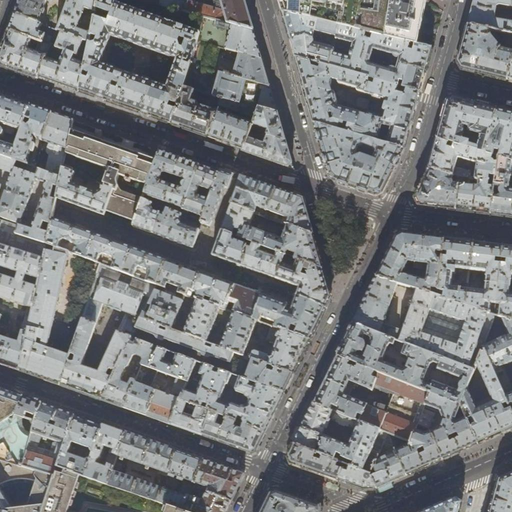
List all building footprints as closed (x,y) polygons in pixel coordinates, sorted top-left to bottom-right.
[(96,9),(97,4),(86,0),(19,0),(15,15),(39,24),(47,1),(50,2),(52,1),(52,0),(62,0),(67,2),(57,31),(62,32),(89,43),(91,34),(77,29),(85,8),(96,12),(96,9)] [(96,9),(108,14),(105,22),(94,18),(91,34),(89,43),(86,59),(79,91),(144,114),(188,130),(207,136),(221,98),(212,96),(211,99),(214,104),(212,111),(198,106),(197,102),(193,101),(191,102),(195,91),(183,88),(190,64),(197,41),(199,32),(149,15),(151,11),(140,7),(139,11),(107,0),(97,0),(97,4),(96,9)] [(220,0),(223,10),(189,0),(186,2),(179,0),(160,0),(159,5),(232,25),(254,31),(244,0),(220,0)] [(278,0),(282,12),(340,27),(392,40),(417,45),(422,19),(425,0),(278,0)] [(468,26),(495,31),(500,32),(511,34),(511,0),(474,0),(473,5),(468,26)] [(336,40),(340,27),(282,12),(287,29),(291,41),(304,37),(313,39),(314,34),(322,36),(323,33),(334,36),(331,44),(335,44),(336,40)] [(42,25),(39,24),(15,15),(12,22),(9,31),(32,40),(37,42),(50,46),(52,47),(53,45),(50,43),(52,37),(41,33),(40,31),(42,25)] [(258,44),(254,31),(232,25),(225,49),(239,53),(262,59),(258,44)] [(494,36),(495,31),(468,26),(462,45),(458,62),(461,69),(482,74),(507,80),(511,60),(511,34),(500,32),(500,36),(503,36),(500,49),(490,37),(490,36),(494,36)] [(340,27),(336,40),(353,44),(351,51),(371,57),(373,50),(387,54),(386,58),(394,61),(393,63),(425,72),(428,61),(432,48),(417,45),(392,40),(340,27)] [(29,50),(32,40),(9,31),(2,48),(0,54),(0,62),(2,66),(17,72),(38,80),(45,59),(50,46),(37,42),(36,44),(39,45),(36,52),(29,50)] [(86,59),(89,43),(62,32),(56,49),(60,50),(86,59)] [(314,39),(313,39),(304,37),(291,41),(294,51),(296,58),(329,68),(333,54),(334,49),(314,44),(314,42),(314,40),(314,39)] [(203,68),(210,45),(197,41),(190,64),(203,68)] [(38,80),(47,80),(54,82),(79,91),(86,59),(60,50),(59,53),(63,55),(61,62),(57,60),(56,62),(45,59),(38,80)] [(369,64),(371,57),(351,51),(349,58),(333,54),(329,68),(370,79),(419,93),(422,82),(425,72),(393,63),(393,66),(384,64),(383,68),(369,64)] [(262,59),(239,53),(233,76),(270,87),(266,74),(262,59)] [(370,79),(329,68),(296,58),(309,106),(315,124),(354,135),(360,113),(338,107),(336,105),(337,104),(338,103),(337,102),(336,94),(334,93),(333,92),(332,93),(330,85),(331,79),(339,82),(338,83),(338,84),(339,84),(357,90),(357,91),(358,92),(365,95),(370,79)] [(275,102),(270,87),(233,76),(219,72),(212,96),(221,98),(259,108),(278,113),(275,102)] [(412,118),(419,93),(370,79),(365,95),(373,97),(373,98),(373,99),(375,100),(380,101),(382,101),(382,100),(388,101),(388,103),(387,103),(386,103),(385,104),(384,105),(382,113),(383,114),(384,115),(383,120),(377,118),(377,117),(375,115),(371,114),(370,113),(369,113),(368,114),(367,115),(360,113),(354,135),(403,149),(412,118)] [(26,119),(30,106),(10,98),(0,94),(0,154),(12,159),(16,147),(0,141),(0,136),(3,138),(6,130),(11,132),(14,132),(15,131),(16,129),(22,131),(25,122),(26,119)] [(255,119),(259,108),(221,98),(207,136),(226,143),(244,149),(250,133),(251,129),(253,124),(230,115),(232,111),(255,119)] [(497,109),(470,102),(453,98),(447,102),(441,123),(437,139),(484,153),(497,109)] [(47,111),(30,106),(26,119),(32,121),(31,123),(28,126),(25,122),(22,131),(16,147),(12,159),(17,161),(27,165),(29,165),(29,164),(29,163),(28,162),(28,161),(33,145),(38,139),(43,141),(52,113),(47,111)] [(282,127),(278,113),(259,108),(255,119),(253,124),(251,129),(257,131),(259,127),(266,129),(264,134),(286,142),(282,127)] [(511,112),(497,109),(484,153),(498,157),(511,161),(511,112)] [(61,116),(52,113),(43,141),(50,143),(47,151),(49,155),(50,155),(46,172),(61,177),(63,168),(63,165),(66,154),(71,130),(73,121),(61,116)] [(382,193),(392,173),(403,149),(354,135),(315,124),(324,155),(330,176),(335,181),(352,187),(359,190),(375,196),(382,193)] [(83,134),(71,130),(66,154),(109,169),(104,185),(113,189),(106,211),(120,216),(135,222),(137,216),(139,212),(143,199),(124,193),(121,190),(119,188),(118,185),(117,180),(118,175),(148,185),(156,161),(149,158),(83,134)] [(291,159),(286,142),(264,134),(261,143),(257,141),(259,136),(250,133),(244,149),(243,152),(261,158),(294,169),(291,159)] [(498,157),(484,153),(437,139),(433,153),(428,168),(453,175),(456,176),(460,177),(468,178),(470,171),(455,168),(458,158),(477,164),(475,179),(478,180),(495,182),(498,157)] [(160,151),(156,161),(148,185),(144,195),(164,202),(170,185),(161,182),(159,178),(161,177),(161,176),(161,174),(164,172),(165,173),(164,175),(169,177),(170,174),(173,176),(179,158),(165,153),(160,151)] [(12,224),(0,219),(0,229),(46,244),(48,234),(41,231),(43,223),(50,225),(52,218),(56,199),(51,198),(54,185),(59,187),(61,177),(46,172),(37,168),(33,167),(29,165),(27,165),(25,171),(15,168),(17,161),(12,159),(0,154),(0,169),(12,174),(0,208),(0,216),(13,221),(12,224)] [(511,165),(511,161),(498,157),(495,182),(491,214),(507,216),(511,216),(511,189),(509,190),(511,165)] [(186,160),(179,158),(173,176),(177,177),(176,179),(180,181),(181,178),(182,179),(184,182),(183,182),(182,184),(182,185),(182,187),(180,188),(170,185),(164,202),(184,209),(199,165),(186,160)] [(206,168),(199,165),(184,209),(182,215),(162,207),(153,234),(194,249),(200,229),(199,229),(198,230),(184,224),(188,212),(201,216),(199,222),(202,223),(209,200),(198,195),(199,191),(204,193),(205,189),(212,191),(219,172),(206,168)] [(73,173),(63,168),(61,177),(59,187),(58,191),(57,194),(56,198),(78,206),(104,216),(106,211),(113,189),(104,185),(102,185),(100,192),(96,194),(72,185),(72,181),(74,173),(73,173)] [(451,181),(453,175),(428,168),(427,172),(415,198),(419,205),(424,206),(435,207),(456,210),(460,177),(456,176),(456,178),(457,180),(455,180),(454,183),(453,184),(453,182),(451,181)] [(225,174),(219,172),(212,191),(209,200),(202,223),(201,224),(206,225),(210,227),(213,222),(226,188),(228,189),(232,177),(225,174)] [(470,179),(468,178),(460,177),(456,210),(474,212),(491,214),(495,182),(478,180),(477,184),(469,183),(470,179)] [(241,178),(231,205),(254,213),(257,207),(268,210),(275,190),(258,184),(241,178)] [(290,195),(275,190),(268,210),(265,217),(281,223),(283,220),(285,220),(285,221),(284,224),(287,225),(313,235),(307,214),(302,199),(290,195)] [(139,212),(142,213),(140,218),(137,216),(135,222),(133,227),(143,230),(153,234),(162,207),(143,199),(139,212)] [(249,227),(254,213),(231,205),(222,231),(233,236),(236,230),(240,232),(238,237),(249,242),(262,246),(270,250),(286,256),(288,251),(295,254),(296,256),(295,259),(323,270),(316,247),(313,235),(287,225),(281,239),(249,227)] [(52,218),(50,225),(48,234),(46,244),(58,249),(61,242),(65,240),(75,244),(76,248),(74,254),(88,259),(96,234),(74,226),(52,218)] [(0,314),(0,364),(19,371),(37,287),(23,282),(25,275),(38,280),(46,244),(0,229),(0,298),(27,307),(18,342),(0,336),(0,318),(1,315),(0,314)] [(249,242),(238,237),(233,236),(222,231),(217,244),(213,256),(242,267),(246,258),(244,257),(249,242)] [(403,233),(396,237),(388,252),(377,276),(398,283),(418,290),(432,294),(432,288),(439,289),(445,238),(422,236),(403,233)] [(115,241),(96,234),(88,259),(98,263),(100,256),(104,254),(113,258),(115,262),(112,268),(123,272),(133,248),(115,241)] [(469,241),(445,238),(439,289),(439,291),(444,293),(443,298),(466,306),(468,289),(452,288),(454,268),(471,270),(474,242),(469,241)] [(242,267),(299,288),(296,298),(297,298),(297,297),(307,300),(325,308),(329,302),(331,297),(324,273),(323,270),(295,259),(286,256),(270,250),(269,252),(266,251),(265,253),(260,251),(262,246),(249,242),(244,257),(246,258),(242,267)] [(479,243),(474,242),(471,270),(488,272),(486,292),(468,289),(466,306),(491,314),(492,303),(497,304),(503,246),(479,243)] [(58,249),(46,244),(38,280),(37,287),(19,371),(28,375),(48,382),(60,386),(68,361),(70,356),(47,348),(69,253),(58,249)] [(511,246),(503,246),(497,304),(501,304),(500,317),(501,317),(511,320),(511,295),(510,295),(511,276),(511,246)] [(149,254),(133,248),(123,272),(134,276),(136,269),(139,266),(141,267),(141,268),(147,270),(148,270),(149,270),(149,274),(146,281),(159,285),(167,260),(149,254)] [(184,266),(167,260),(159,285),(166,288),(168,284),(181,288),(179,293),(185,295),(187,295),(189,290),(194,292),(200,273),(184,266)] [(75,355),(76,357),(74,361),(72,362),(68,361),(60,386),(73,391),(101,400),(113,377),(109,375),(108,373),(110,370),(112,369),(116,370),(132,338),(137,328),(142,318),(135,315),(140,304),(148,307),(159,285),(146,281),(142,279),(136,277),(134,276),(123,272),(112,268),(101,264),(97,277),(102,279),(94,300),(89,298),(71,354),(75,355)] [(218,279),(200,273),(194,292),(198,293),(196,299),(197,299),(206,302),(208,298),(213,300),(211,304),(220,307),(226,309),(227,307),(229,303),(235,286),(218,279)] [(398,283),(377,276),(366,298),(353,324),(474,371),(476,364),(483,347),(483,346),(495,315),(491,314),(466,306),(443,298),(432,294),(418,290),(404,329),(401,329),(384,324),(398,283)] [(179,293),(166,288),(159,285),(148,307),(148,308),(149,309),(150,306),(154,307),(151,316),(145,313),(142,318),(172,329),(185,295),(179,293)] [(248,291),(235,286),(229,303),(237,305),(234,312),(254,320),(262,296),(254,293),(254,292),(248,289),(248,291)] [(318,324),(325,308),(307,300),(297,297),(297,298),(296,298),(291,311),(288,305),(262,295),(262,296),(254,320),(256,320),(260,322),(261,318),(277,323),(275,327),(310,340),(318,324)] [(211,304),(206,302),(197,299),(184,334),(207,342),(220,307),(211,304)] [(256,320),(254,320),(234,312),(221,348),(237,353),(244,356),(256,320)] [(511,320),(501,317),(509,336),(483,346),(483,347),(511,411),(511,320)] [(142,318),(137,328),(156,335),(158,339),(163,341),(166,339),(202,352),(203,356),(208,358),(212,356),(231,363),(233,358),(235,358),(237,353),(221,348),(214,345),(213,348),(206,345),(207,342),(184,334),(172,329),(142,318)] [(467,389),(474,371),(353,324),(346,338),(338,355),(354,362),(359,364),(376,371),(380,372),(430,393),(460,405),(467,389)] [(301,358),(310,340),(275,327),(272,326),(267,340),(277,343),(272,357),(271,357),(269,358),(269,356),(255,352),(254,352),(253,355),(248,354),(247,357),(253,359),(293,374),(301,358)] [(159,348),(132,338),(116,370),(113,377),(101,400),(110,404),(123,408),(136,381),(132,380),(129,385),(121,382),(121,379),(125,369),(128,367),(133,357),(136,355),(143,358),(144,361),(142,365),(143,366),(150,368),(159,348)] [(511,428),(511,411),(483,347),(476,364),(493,402),(476,409),(467,389),(460,405),(461,406),(466,418),(478,444),(498,435),(511,428)] [(159,348),(150,368),(156,370),(177,378),(188,382),(197,361),(178,354),(174,362),(176,363),(175,366),(175,368),(173,369),(172,365),(164,362),(168,351),(159,348)] [(354,362),(338,355),(326,380),(314,404),(388,433),(396,437),(410,442),(415,430),(417,425),(423,410),(424,407),(430,393),(380,372),(377,379),(373,378),(376,371),(359,364),(356,369),(349,366),(350,364),(353,365),(354,362)] [(288,384),(293,374),(253,359),(245,379),(252,382),(257,383),(273,389),(284,392),(288,384)] [(241,423),(244,424),(264,433),(275,411),(284,392),(273,389),(257,383),(255,389),(250,387),(252,382),(245,379),(221,370),(219,375),(214,373),(215,368),(204,364),(200,375),(204,376),(197,394),(185,389),(180,399),(198,406),(199,402),(207,405),(206,409),(210,411),(220,415),(227,417),(234,420),(236,415),(242,418),(241,423)] [(156,370),(150,368),(143,366),(136,381),(123,408),(156,420),(185,430),(202,436),(210,411),(206,409),(198,406),(180,399),(185,389),(188,382),(177,378),(171,393),(170,393),(169,395),(150,388),(156,370)] [(23,417),(16,415),(23,398),(20,397),(16,395),(16,394),(13,393),(11,392),(5,397),(0,395),(0,447),(4,445),(18,465),(23,467),(32,435),(29,433),(27,431),(26,430),(25,428),(24,426),(23,422),(23,417)] [(424,407),(439,413),(440,412),(444,420),(442,427),(430,432),(443,460),(461,452),(478,444),(466,418),(454,423),(461,406),(460,405),(430,393),(424,407)] [(30,420),(36,421),(34,427),(32,435),(23,467),(23,468),(55,476),(56,473),(57,468),(75,415),(53,407),(24,397),(23,398),(16,415),(23,417),(30,420)] [(380,453),(388,433),(314,404),(305,423),(302,428),(294,444),(317,453),(323,456),(343,464),(345,459),(353,463),(351,467),(371,475),(376,461),(380,453)] [(423,410),(417,425),(428,429),(432,418),(427,416),(428,412),(423,410)] [(217,425),(220,415),(210,411),(202,436),(209,438),(227,444),(228,445),(250,453),(256,451),(259,444),(260,442),(264,433),(244,424),(241,423),(239,429),(236,428),(238,422),(234,420),(227,417),(223,427),(217,425)] [(102,424),(88,419),(75,415),(57,468),(65,470),(80,475),(85,477),(102,424)] [(85,477),(108,485),(125,432),(114,428),(102,424),(85,477)] [(409,445),(402,448),(396,437),(388,433),(394,447),(397,453),(407,475),(424,467),(443,460),(430,432),(425,434),(415,430),(410,442),(409,445)] [(141,438),(125,432),(108,485),(158,502),(167,478),(163,476),(159,487),(123,474),(127,463),(126,462),(124,461),(124,458),(148,467),(146,470),(151,471),(152,468),(159,471),(158,474),(167,477),(177,451),(163,446),(141,438)] [(380,453),(394,447),(388,433),(380,453)] [(317,453),(294,444),(292,449),(288,456),(291,463),(313,471),(338,480),(342,468),(344,464),(343,464),(323,456),(321,461),(315,458),(317,453)] [(189,455),(177,451),(167,477),(167,478),(158,502),(169,506),(183,511),(191,489),(192,486),(193,483),(202,459),(189,455)] [(397,453),(376,461),(371,475),(377,488),(393,481),(407,475),(397,453)] [(222,466),(202,459),(193,483),(205,487),(207,483),(210,484),(207,492),(205,491),(203,491),(202,493),(203,493),(207,493),(213,495),(231,502),(236,491),(237,489),(239,486),(244,474),(227,468),(222,466)] [(0,460),(0,511),(42,511),(55,476),(23,468),(23,467),(18,465),(0,460)] [(347,470),(342,468),(338,480),(352,485),(364,489),(377,488),(371,475),(351,467),(349,466),(347,470)] [(67,511),(80,475),(65,470),(63,475),(56,473),(55,476),(42,511),(185,511),(183,511),(169,506),(166,511),(67,511)] [(511,511),(511,472),(499,478),(490,511),(511,511)] [(191,497),(194,490),(191,489),(183,511),(185,511),(225,511),(227,510),(231,502),(213,495),(207,493),(203,493),(206,495),(203,502),(191,497)] [(320,511),(321,505),(296,497),(277,490),(270,493),(262,510),(260,511),(320,511)] [(422,511),(459,511),(462,502),(456,497),(433,508),(422,511)]
